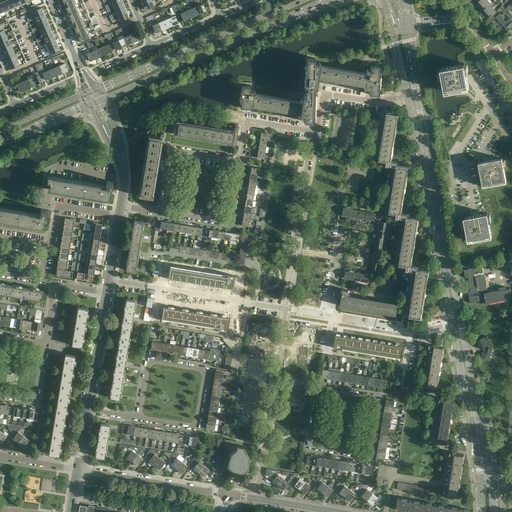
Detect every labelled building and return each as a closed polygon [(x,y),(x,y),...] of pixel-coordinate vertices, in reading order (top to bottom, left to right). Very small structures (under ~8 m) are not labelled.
[(7,0),(6,1),(10,11),(16,8),(12,0),(7,0)] [(12,0),(16,8),(18,7),(21,6),(18,0),(12,0)] [(480,0),(478,2),(477,3),(483,10),(494,0),(489,4),(487,1),(486,0),(480,0)] [(494,0),(483,10),(482,11),(488,18),(487,20),(487,19),(490,23),(495,18),(492,15),(495,13),(492,9),(492,8),(500,0),(494,0)] [(1,3),(4,11),(5,13),(9,11),(10,11),(6,1),(4,2),(1,3)] [(152,1),(143,5),(145,10),(154,6),(152,1)] [(122,2),(113,6),(115,11),(124,7),(122,2)] [(76,3),(66,8),(68,13),(77,9),(75,4),(76,4),(76,3)] [(197,6),(200,14),(206,11),(204,9),(203,4),(197,6)] [(511,7),(510,5),(511,7),(511,15),(507,10),(508,9),(507,7),(505,9),(502,6),(500,8),(511,21),(511,7)] [(197,6),(191,9),(194,16),(200,14),(197,6)] [(124,7),(115,11),(118,16),(127,12),(124,7)] [(41,8),(31,12),(33,17),(33,18),(44,13),(43,13),(42,10),(41,8)] [(509,32),(508,31),(511,27),(511,21),(500,8),(497,11),(500,14),(495,17),(509,32)] [(77,9),(68,13),(70,17),(79,14),(77,9)] [(189,18),(194,16),(191,9),(186,11),(189,18)] [(189,18),(186,11),(180,14),(183,21),(189,18)] [(127,12),(118,16),(120,21),(129,17),(127,12)] [(156,20),(155,17),(159,15),(157,12),(152,15),(147,17),(148,20),(153,18),(154,20),(156,20)] [(44,13),(33,18),(35,21),(35,23),(36,23),(46,19),(45,16),(44,14),(44,13)] [(79,14),(70,17),(72,23),(82,18),(81,19),(79,14)] [(175,16),(169,19),(172,26),(178,23),(175,16)] [(82,18),(72,23),(75,28),(84,23),(82,18)] [(46,19),(36,23),(38,28),(48,24),(48,23),(47,21),(46,19)] [(169,19),(163,21),(166,28),(172,26),(169,19)] [(161,30),(166,28),(163,21),(158,23),(161,30)] [(84,23),(75,28),(77,33),(87,28),(85,29),(83,24),(84,24),(84,23)] [(126,29),(128,32),(130,31),(129,29),(134,27),(132,23),(127,25),(122,28),(123,31),(126,29)] [(161,30),(158,23),(152,26),(155,33),(161,30)] [(48,24),(38,28),(39,29),(41,33),(42,33),(50,29),(49,27),(48,24)] [(87,28),(77,33),(79,38),(89,33),(87,28)] [(50,29),(42,33),(42,34),(43,37),(44,38),(53,34),(52,34),(51,31),(50,29)] [(89,33),(79,38),(81,43),(91,39),(89,34),(89,33)] [(129,36),(132,43),(138,40),(137,37),(135,33),(129,36)] [(44,38),(43,38),(45,44),(46,43),(55,40),(54,37),(53,35),(53,34),(44,38)] [(127,45),(132,43),(129,36),(124,38),(127,45)] [(124,38),(118,40),(121,47),(127,45),(124,38)] [(8,40),(0,43),(0,45),(0,46),(1,49),(10,45),(9,43),(8,40)] [(55,40),(46,43),(48,49),(57,45),(57,44),(56,42),(55,40)] [(116,50),(121,47),(118,40),(113,43),(116,50)] [(10,45),(1,49),(2,51),(3,54),(13,49),(12,47),(11,44),(10,45)] [(57,45),(48,49),(51,54),(60,50),(59,50),(58,48),(57,45)] [(103,47),(106,54),(112,52),(109,45),(103,47)] [(103,47),(98,49),(101,56),(106,54),(103,47)] [(13,49),(3,54),(4,56),(5,58),(5,59),(15,54),(13,49)] [(95,59),(101,56),(98,49),(92,52),(95,59)] [(95,59),(92,52),(87,54),(90,61),(95,59)] [(15,54),(5,59),(6,60),(7,62),(7,64),(17,60),(18,59),(16,54),(15,54)] [(251,106),(287,112),(299,114),(298,116),(299,116),(303,116),(303,121),(308,121),(312,121),(312,122),(313,111),(312,111),(313,96),(315,97),(315,94),(313,94),(314,84),(314,79),(316,80),(316,81),(317,81),(317,78),(358,85),(363,86),(364,86),(363,89),(364,89),(364,88),(368,89),(368,94),(369,94),(377,94),(377,95),(378,95),(379,65),(378,65),(378,66),(374,66),(370,65),(369,65),(369,70),(367,70),(366,69),(366,73),(319,65),(319,63),(319,64),(314,63),(315,58),(314,58),(305,58),(304,68),(305,68),(305,72),(301,72),(298,94),(304,95),(304,96),(304,100),(301,99),(300,101),(254,93),(254,91),(250,90),(250,86),(241,86),(241,85),(240,108),(240,107),(249,108),(250,108),(250,107),(251,107),(251,108),(251,106)] [(17,60),(7,64),(8,64),(9,66),(9,67),(10,69),(10,70),(20,66),(19,64),(17,60)] [(344,63),(343,69),(365,72),(366,66),(344,63)] [(457,65),(441,68),(445,92),(452,91),(454,90),(461,89),(469,88),(468,83),(467,75),(465,63),(459,65),(457,65)] [(59,66),(62,73),(68,71),(65,64),(59,66)] [(57,75),(62,73),(59,66),(54,68),(57,75)] [(51,78),(57,75),(54,68),(48,71),(51,78)] [(51,78),(48,71),(42,73),(46,80),(51,78)] [(39,75),(33,77),(36,84),(40,83),(42,82),(39,75)] [(31,87),(36,84),(33,77),(28,80),(31,87)] [(25,89),(31,87),(28,80),(22,82),(25,89)] [(25,89),(22,82),(17,84),(20,91),(25,89)] [(399,115),(388,113),(380,157),(381,157),(381,159),(387,160),(391,161),(399,115)] [(238,125),(237,124),(227,123),(227,126),(232,127),(233,125),(234,126),(234,127),(234,130),(232,129),(232,131),(179,122),(180,121),(176,120),(173,134),(176,135),(177,133),(232,142),(231,144),(234,144),(235,138),(239,139),(242,125),(238,125)] [(147,131),(146,135),(148,135),(147,138),(149,138),(140,194),(138,193),(138,196),(152,199),(153,194),(151,194),(160,141),(162,142),(162,137),(163,135),(163,132),(162,132),(162,130),(166,131),(167,124),(162,123),(160,133),(147,131)] [(502,158),(484,162),(478,163),(483,187),(506,183),(502,158)] [(402,213),(409,167),(400,166),(401,163),(391,161),(387,160),(386,165),(397,167),(390,209),(391,209),(391,212),(397,213),(402,213)] [(117,183),(106,181),(105,186),(48,177),(47,181),(45,181),(44,188),(49,189),(48,190),(49,190),(49,189),(108,199),(107,199),(108,199),(109,192),(110,188),(115,189),(117,183)] [(40,214),(0,207),(0,220),(40,227),(42,227),(42,228),(43,228),(45,217),(50,218),(51,211),(41,209),(40,214)] [(350,217),(352,209),(344,208),(342,215),(343,215),(342,216),(347,217),(347,216),(350,217)] [(358,218),(360,211),(352,209),(350,217),(351,217),(350,218),(355,218),(355,217),(358,218)] [(367,212),(360,211),(358,218),(358,219),(363,220),(363,219),(366,219),(367,212)] [(367,212),(366,219),(366,220),(371,221),(371,220),(374,221),(375,217),(377,217),(378,214),(375,214),(376,213),(367,212)] [(411,266),(419,219),(410,218),(411,215),(402,213),(397,213),(396,217),(407,219),(400,262),(401,262),(401,264),(407,265),(411,266)] [(487,213),(464,217),(468,242),(492,237),(487,213)] [(64,225),(73,227),(74,220),(71,220),(72,219),(65,218),(64,223),(64,225)] [(131,237),(140,238),(141,232),(142,232),(143,229),(142,229),(143,222),(134,221),(133,228),(132,227),(132,230),(131,237)] [(156,221),(155,231),(158,231),(159,231),(160,228),(166,229),(168,223),(161,221),(157,221),(156,221)] [(378,229),(385,231),(387,222),(379,221),(378,226),(379,226),(378,229)] [(91,222),(90,228),(101,230),(102,224),(98,223),(91,222)] [(385,231),(378,229),(377,229),(377,234),(377,237),(384,239),(385,231)] [(128,253),(137,255),(138,248),(140,248),(140,245),(139,245),(140,238),(131,237),(130,244),(129,244),(129,247),(130,247),(128,253)] [(383,247),(384,239),(377,237),(376,237),(375,242),(376,242),(376,245),(383,247)] [(61,241),(60,248),(69,249),(70,243),(61,241)] [(382,255),(383,247),(376,245),(375,245),(374,250),(375,250),(374,253),(382,255)] [(137,255),(128,253),(127,260),(126,263),(127,263),(126,270),(135,271),(136,265),(137,265),(137,262),(136,261),(137,255)] [(382,255),(374,253),(373,253),(373,257),(374,258),(373,261),(380,262),(382,255)] [(380,262),(373,261),(372,261),(371,266),(372,266),(372,269),(379,270),(380,262)] [(420,270),(421,267),(411,266),(407,265),(406,270),(417,271),(410,316),(422,318),(429,271),(420,270)] [(72,276),(73,271),(74,272),(74,268),(71,267),(71,271),(66,270),(56,269),(57,269),(56,272),(56,273),(56,274),(57,275),(57,276),(58,276),(59,277),(60,277),(61,277),(62,277),(62,276),(65,277),(65,275),(72,276)] [(170,267),(168,278),(233,289),(235,276),(213,272),(213,274),(170,267)] [(487,286),(485,276),(484,276),(482,267),(464,270),(465,274),(465,278),(468,277),(472,296),(469,296),(470,303),(479,301),(478,297),(484,296),(484,297),(485,297),(486,303),(486,304),(511,299),(511,298),(511,296),(510,288),(506,289),(505,287),(499,288),(499,290),(488,293),(486,286),(487,286)] [(82,273),(79,272),(80,268),(77,268),(76,272),(77,272),(76,277),(83,278),(83,280),(86,280),(86,281),(87,281),(88,281),(88,282),(89,282),(90,281),(91,281),(92,280),(92,279),(92,278),(93,275),(82,273)] [(353,280),(354,273),(354,272),(350,271),(350,272),(346,271),(345,279),(353,280)] [(353,280),(361,281),(362,274),(362,273),(358,272),(358,273),(354,273),(353,280)] [(362,274),(361,281),(369,283),(370,275),(370,274),(366,274),(366,275),(362,274)] [(0,293),(7,295),(9,285),(2,284),(2,283),(0,282),(0,293)] [(7,295),(24,298),(26,288),(19,287),(19,285),(16,285),(16,287),(9,285),(7,295)] [(26,288),(24,298),(41,301),(43,291),(36,290),(36,288),(33,288),(33,289),(26,288)] [(398,303),(348,295),(349,290),(342,289),(342,292),(343,292),(343,294),(342,294),(340,306),(396,315),(398,303)] [(123,316),(132,317),(133,310),(134,310),(135,308),(134,307),(135,301),(126,299),(125,306),(124,306),(124,309),(123,316)] [(78,307),(75,320),(86,322),(87,316),(88,316),(88,315),(88,313),(87,313),(88,309),(78,307)] [(162,318),(161,318),(197,324),(218,328),(218,329),(226,331),(226,329),(228,318),(163,307),(162,318)] [(121,332),(129,333),(131,327),(132,324),(131,324),(132,317),(123,316),(122,322),(121,322),(121,325),(122,325),(121,332)] [(75,320),(73,332),(84,334),(85,328),(86,328),(86,326),(85,325),(86,322),(75,320)] [(39,331),(40,331),(42,331),(43,324),(40,323),(34,322),(33,330),(39,331)] [(73,332),(72,345),(71,345),(82,347),(83,340),(84,341),(84,340),(84,338),(83,338),(84,334),(73,332)] [(118,348),(127,350),(128,343),(129,343),(129,340),(128,340),(129,333),(121,332),(119,339),(118,341),(119,342),(118,348)] [(335,335),(333,348),(355,352),(356,350),(366,352),(384,355),(384,356),(400,359),(402,346),(335,335)] [(487,353),(482,352),(481,356),(486,360),(491,360),(494,351),(492,347),(493,346),(490,339),(488,339),(487,336),(478,341),(479,348),(485,350),(483,347),(488,345),(489,347),(487,353)] [(149,339),(148,348),(149,349),(151,349),(156,350),(158,342),(157,342),(158,340),(153,339),(152,340),(150,339),(149,339)] [(437,388),(443,348),(435,346),(429,345),(429,348),(434,349),(428,387),(437,388)] [(115,365),(124,366),(125,359),(126,359),(127,357),(126,356),(127,350),(118,348),(117,355),(116,355),(116,358),(115,365)] [(210,349),(210,351),(208,359),(216,360),(218,360),(220,350),(210,349)] [(65,354),(64,358),(63,367),(73,368),(74,363),(76,363),(76,362),(75,362),(75,360),(74,360),(75,356),(65,354)] [(112,381),(121,382),(122,376),(123,376),(124,373),(123,373),(124,366),(115,365),(114,371),(113,371),(113,374),(114,374),(112,381)] [(63,367),(61,379),(71,381),(72,375),(74,375),(73,375),(73,372),(72,372),(73,368),(63,367)] [(61,379),(57,404),(67,406),(68,400),(70,400),(69,400),(69,397),(68,397),(69,392),(70,388),(71,388),(72,387),(71,387),(71,385),(70,385),(71,381),(61,379)] [(119,399),(120,392),(121,392),(121,389),(120,389),(121,382),(112,381),(111,387),(110,390),(111,390),(111,392),(110,398),(119,399)] [(446,399),(439,398),(439,401),(443,402),(442,406),(443,406),(438,440),(447,442),(454,401),(446,400),(446,399)] [(57,404),(55,416),(65,418),(66,412),(68,413),(68,412),(67,412),(67,410),(66,410),(67,406),(57,404)] [(28,409),(27,417),(33,418),(32,420),(37,420),(37,417),(38,413),(34,412),(35,410),(28,409)] [(55,416),(53,429),(63,431),(64,425),(65,425),(66,425),(65,425),(65,422),(64,422),(65,418),(55,416)] [(98,440),(107,441),(108,435),(109,435),(109,432),(108,432),(109,425),(100,423),(99,430),(98,433),(99,433),(98,440)] [(135,427),(128,426),(123,425),(122,430),(127,431),(127,434),(133,435),(135,427)] [(21,428),(17,427),(13,433),(15,435),(13,439),(18,443),(23,436),(18,432),(21,428)] [(53,429),(51,442),(61,443),(62,437),(63,438),(64,437),(63,437),(63,435),(62,435),(63,431),(53,429)] [(29,440),(23,436),(18,443),(23,447),(27,443),(29,445),(33,439),(31,437),(29,440)] [(209,454),(215,455),(219,456),(220,444),(221,444),(222,439),(218,438),(217,444),(216,450),(210,449),(209,454)] [(107,441),(98,440),(97,446),(96,446),(95,449),(96,449),(95,456),(104,458),(105,451),(106,451),(107,448),(106,448),(107,441)] [(51,442),(49,454),(59,456),(60,450),(61,450),(61,447),(60,447),(61,443),(51,442)] [(120,444),(118,450),(121,452),(125,448),(131,452),(132,450),(135,447),(126,445),(120,444)] [(231,476),(240,478),(241,476),(243,475),(244,477),(244,480),(246,480),(247,477),(248,476),(247,474),(246,475),(245,474),(250,471),(251,451),(244,448),(245,446),(244,446),(244,447),(237,446),(237,445),(236,447),(229,448),(224,466),(231,475),(231,477),(231,476)] [(131,452),(126,458),(132,462),(137,454),(137,455),(139,453),(142,448),(138,447),(135,452),(136,452),(135,453),(132,450),(131,452)] [(157,450),(153,450),(149,455),(152,457),(149,461),(154,465),(159,458),(154,454),(157,450)] [(448,494),(457,495),(464,455),(455,454),(455,453),(450,452),(449,455),(454,456),(448,494)] [(137,454),(132,462),(137,466),(143,458),(139,456),(141,454),(139,453),(137,455),(137,454)] [(179,454),(175,453),(171,459),(174,461),(171,465),(176,469),(182,462),(176,457),(179,454)] [(201,457),(198,457),(193,463),(196,465),(193,468),(199,473),(204,465),(198,461),(201,457)] [(159,458),(154,465),(159,469),(165,462),(159,458)] [(182,462),(176,469),(182,473),(187,466),(182,462)] [(209,469),(204,465),(199,473),(204,477),(207,472),(210,474),(214,469),(211,466),(209,469)] [(266,469),(265,474),(274,479),(272,482),(277,486),(283,478),(277,475),(280,471),(276,470),(266,469)] [(283,478),(277,486),(283,490),(285,487),(287,489),(290,486),(294,479),(298,474),(294,473),(287,482),(283,478)] [(296,481),(293,485),(299,489),(305,482),(299,478),(302,474),(299,474),(294,479),(296,481)] [(327,486),(322,482),(324,478),(321,478),(317,483),(319,485),(316,489),(322,493),(327,486)] [(343,481),(339,487),(341,489),(339,493),(344,497),(349,489),(344,485),(347,482),(343,481)] [(305,482),(299,489),(305,493),(310,486),(305,482)] [(365,485),(361,491),(364,492),(361,496),(366,500),(372,493),(366,489),(369,485),(365,485)] [(327,486),(322,493),(327,497),(333,490),(327,486)] [(349,489),(344,497),(349,501),(355,493),(349,489)] [(372,493),(366,500),(372,504),(374,502),(377,504),(382,496),(379,494),(377,497),(372,493)] [(411,500),(398,498),(397,509),(403,510),(403,511),(405,511),(406,510),(409,511),(411,500)] [(421,511),(423,502),(411,500),(409,511),(415,511),(417,511),(418,511),(417,511),(421,511)] [(434,511),(436,505),(423,502),(421,511),(434,511)]
